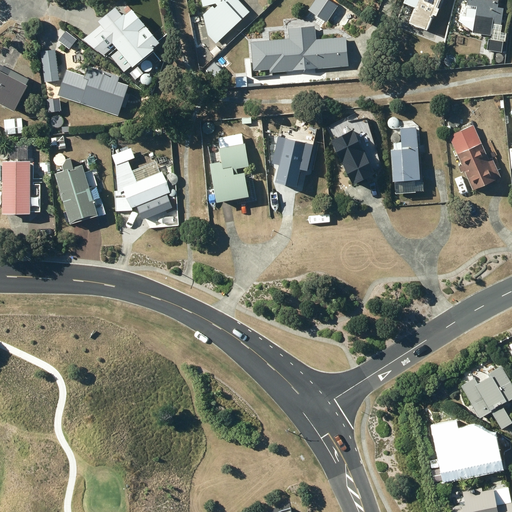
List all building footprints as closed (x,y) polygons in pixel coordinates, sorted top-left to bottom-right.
[(201,0),(202,5),(214,2),(203,12),(206,33),(215,42),(249,9),(240,0),(201,0)] [(408,18),(410,19),(410,21),(426,28),(427,25),(429,26),(434,12),(436,13),(439,7),(440,7),(443,0),(442,0),(403,0),(414,5),(408,18)] [(467,0),(467,4),(477,6),(473,31),(491,34),(495,9),(496,9),(497,0),(467,0)] [(154,47),(152,45),(157,41),(129,6),(102,28),(119,48),(111,55),(123,71),(154,47)] [(55,44),(41,46),(45,75),(58,74),(55,44)] [(0,68),(0,101),(14,109),(27,83),(26,82),(28,77),(10,67),(7,73),(0,68)] [(67,68),(58,94),(95,106),(104,81),(111,83),(110,68),(80,73),(67,68)] [(47,98),(48,111),(60,109),(59,97),(47,98)] [(21,117),(4,119),(5,133),(23,132),(21,117)] [(464,169),(472,188),(500,176),(492,156),(488,158),(473,124),(449,134),(461,163),(458,164),(461,171),(464,169)] [(359,125),(331,139),(352,182),(380,168),(359,125)] [(393,141),(393,148),(391,148),(393,179),(397,179),(397,187),(414,186),(414,178),(418,177),(416,125),(401,126),(402,140),(393,141)] [(63,136),(51,137),(52,149),(65,148),(65,149),(70,148),(69,138),(63,139),(63,136)] [(284,136),(274,179),(302,186),(312,142),(284,136)] [(219,147),(221,161),(210,163),(217,200),(248,194),(244,170),(237,172),(236,167),(249,165),(244,142),(219,147)] [(28,145),(9,145),(9,158),(28,158),(28,145)] [(55,172),(70,222),(96,214),(96,215),(105,213),(91,169),(84,172),(81,164),(72,166),(69,157),(60,160),(62,169),(55,172)] [(29,159),(2,159),(2,212),(30,212),(29,159)] [(158,166),(160,170),(136,180),(127,159),(116,164),(117,191),(115,191),(116,209),(132,208),(132,207),(170,190),(163,172),(170,169),(167,162),(158,166)] [(474,377),(461,385),(479,417),(492,409),(502,426),(511,421),(502,405),(506,403),(505,401),(511,396),(511,382),(502,364),(488,372),(490,375),(477,382),(474,377)] [(448,425),(433,428),(443,477),(493,466),(489,447),(480,449),(478,439),(482,438),(481,432),(481,431),(479,431),(476,431),(474,432),(473,428),(463,430),(461,422),(448,425)] [(464,492),(467,504),(454,507),(454,511),(511,511),(511,504),(511,503),(511,501),(496,505),(493,490),(482,492),(481,489),(475,490),(474,488),(470,488),(471,491),(464,492)]
